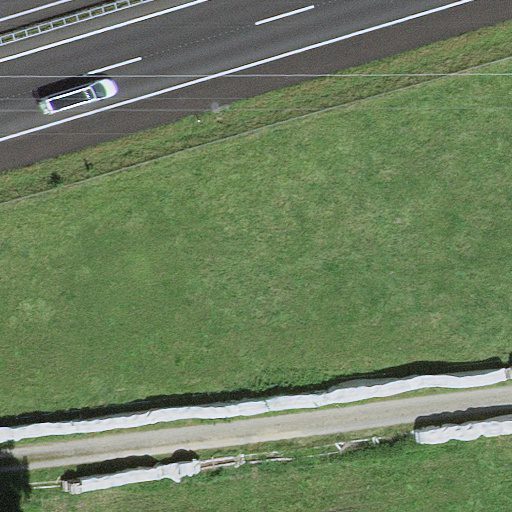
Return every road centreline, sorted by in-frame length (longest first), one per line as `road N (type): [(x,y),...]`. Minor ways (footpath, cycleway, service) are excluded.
road 1 (track): [(0,461),(511,397)]
road 2 (motorway): [(0,100),(336,0)]
